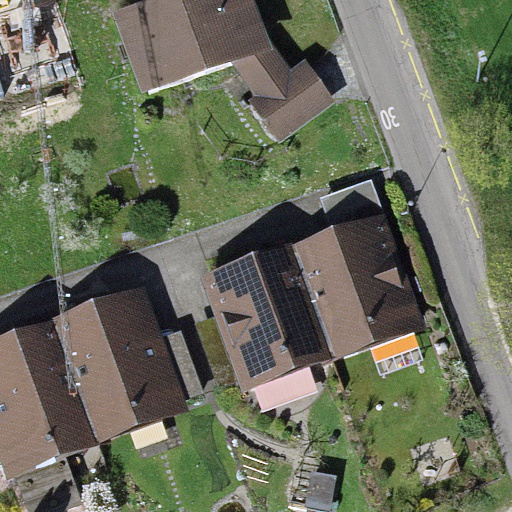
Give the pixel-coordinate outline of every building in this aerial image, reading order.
[(254,119),(285,157),(338,115),(308,77),(293,88),(277,62),(255,0),(201,0),(120,29),(147,107),(238,75),(261,113),(254,119)] [(386,226),(294,260),(334,365),(426,330),(386,226)] [(246,398),(334,365),(294,260),(206,294),(246,398)] [(147,306),(56,339),(94,445),(185,413),(147,306)] [(59,458),(94,445),(56,339),(0,358),(0,435),(27,511),(62,511),(76,507),(59,458)]
